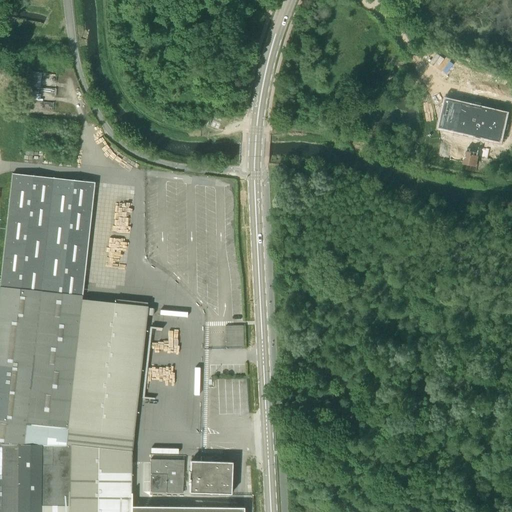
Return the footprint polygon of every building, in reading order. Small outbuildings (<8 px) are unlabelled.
[(30,71),(29,85),(42,85),(43,71),(30,71)] [(453,96),(467,99),(469,88),(455,86),(453,96)] [(445,99),(438,131),(503,146),(510,114),(445,99)] [(449,158),(451,146),(441,145),(439,157),(449,158)] [(478,153),(466,150),(463,164),(467,165),(466,170),(474,172),(478,153)] [(243,511),(244,508),(132,506),(131,511),(132,505),(132,493),(131,493),(132,464),(138,464),(138,456),(132,456),(147,315),(153,316),(154,308),(147,308),(148,302),(115,299),(114,302),(82,300),(94,183),(13,174),(0,288),(0,511),(243,511)] [(243,326),(225,326),(226,347),(244,346),(243,326)] [(239,380),(240,389),(244,389),(244,393),(248,393),(247,380),(239,380)] [(150,459),(150,492),(183,493),(184,460),(150,459)] [(191,461),(191,471),(189,471),(189,482),(190,482),(190,492),(230,494),(232,463),(191,461)]
